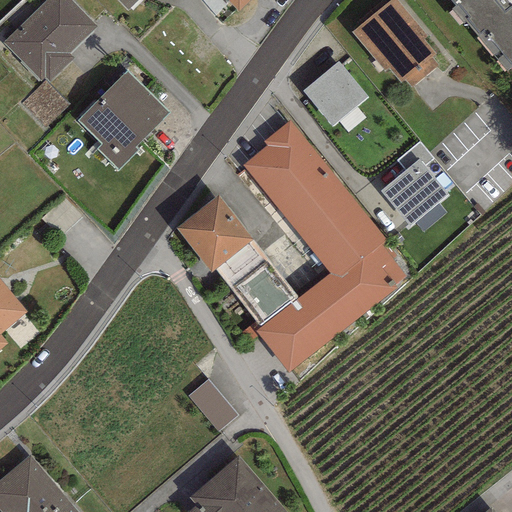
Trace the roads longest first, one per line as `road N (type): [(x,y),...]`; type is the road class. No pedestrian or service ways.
road 1 (unclassified): [(316,511),(270,412),(146,236)]
road 2 (tertiary): [(146,236),(317,0)]
road 3 (tertiary): [(0,410),(55,354),(146,236)]
